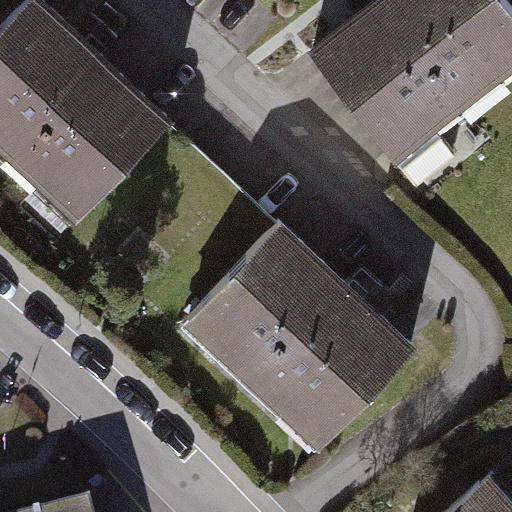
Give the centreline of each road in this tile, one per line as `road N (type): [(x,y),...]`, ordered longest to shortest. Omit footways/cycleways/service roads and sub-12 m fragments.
road 1 (residential): [(311,511),(481,384),(484,305),(145,0)]
road 2 (residential): [(224,511),(0,294)]
